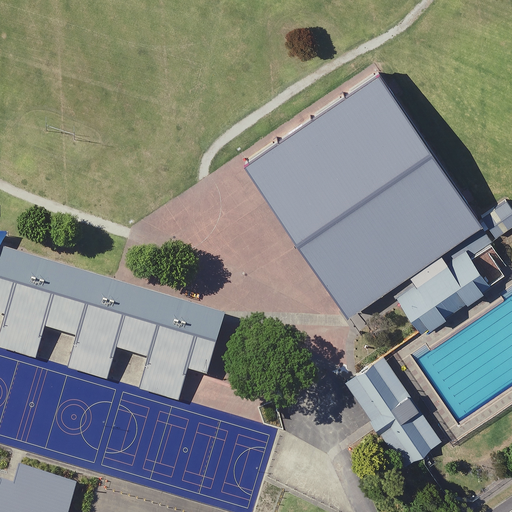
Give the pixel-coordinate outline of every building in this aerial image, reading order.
[(463,234),(363,86),(224,178),(323,326),(463,234)] [(511,218),(511,215),(501,197),(477,211),(490,232),(511,218)] [(475,291),(446,252),(369,308),(397,347),(475,291)] [(187,394),(206,333),(0,272),(0,373),(13,377),(23,346),(54,355),(45,387),(87,399),(97,367),(130,377),(121,409),(158,420),(167,388),(187,394)] [(421,453),(364,368),(325,394),(382,479),(421,453)] [(0,511),(52,511),(53,510),(0,493),(0,511)]
